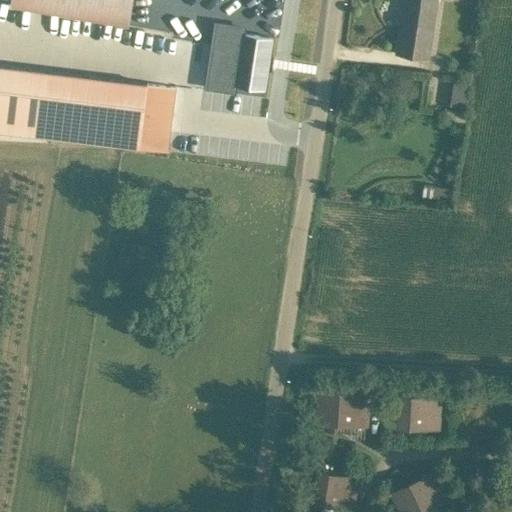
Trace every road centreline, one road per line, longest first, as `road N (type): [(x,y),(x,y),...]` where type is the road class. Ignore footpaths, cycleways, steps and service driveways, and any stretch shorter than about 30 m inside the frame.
road 1 (unclassified): [(259,511),(332,0)]
road 2 (track): [(511,367),(278,353)]
